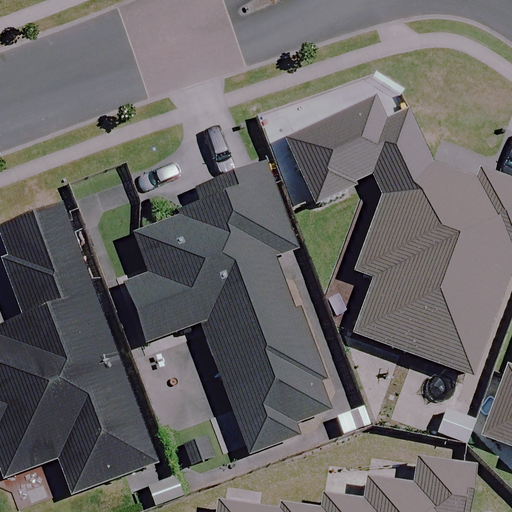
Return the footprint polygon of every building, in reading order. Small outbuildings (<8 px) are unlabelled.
[(511,194),(414,154),(375,137),(356,180),(378,190),(344,271),(367,280),(343,335),(460,384),(511,259),(511,194)] [(137,282),(112,290),(131,349),(190,330),(235,468),(297,448),(289,423),(320,413),(310,383),(316,381),(294,311),(278,316),(262,268),(284,261),(255,172),(190,194),(196,213),(122,237),(137,282)] [(148,468),(46,207),(0,224),(0,274),(19,324),(0,331),(0,483),(48,465),(62,502),(148,468)] [(511,340),(472,442),(502,454),(497,467),(511,473),(511,340)] [(462,511),(467,476),(455,474),(410,468),(407,492),(359,486),(355,511),(319,506),(317,511),(245,511),(211,507),(209,511),(462,511)]
